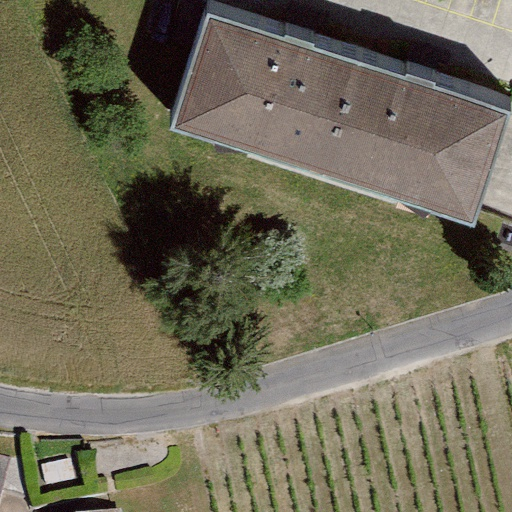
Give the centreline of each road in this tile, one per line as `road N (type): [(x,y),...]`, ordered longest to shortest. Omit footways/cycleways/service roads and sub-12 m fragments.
road 1 (residential): [(0,408),(117,418),(214,402),(511,315)]
road 2 (unknown): [(511,62),(348,0)]
